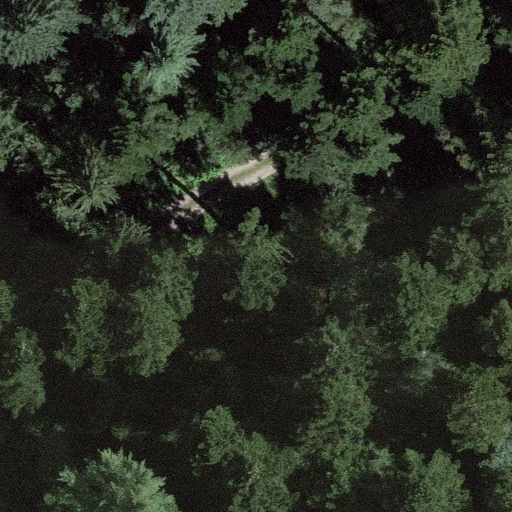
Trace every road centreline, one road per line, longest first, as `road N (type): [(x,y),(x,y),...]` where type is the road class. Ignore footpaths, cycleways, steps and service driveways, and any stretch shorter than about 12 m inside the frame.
road 1 (track): [(511,44),(0,308)]
road 2 (track): [(511,232),(467,384),(400,511)]
